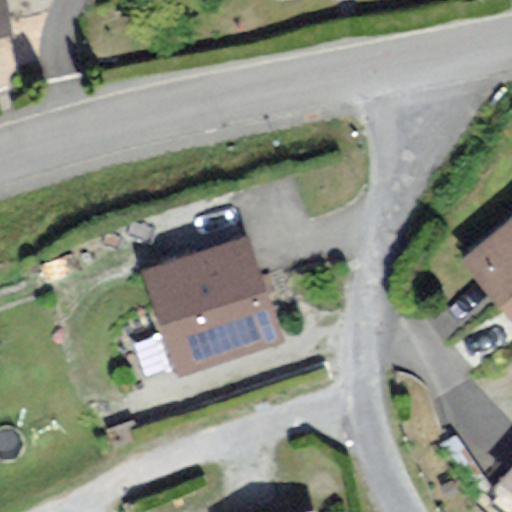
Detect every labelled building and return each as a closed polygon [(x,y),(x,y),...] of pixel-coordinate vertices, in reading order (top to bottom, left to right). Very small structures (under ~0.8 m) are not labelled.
[(12,0),(0,0),(0,38),(20,35),(12,0)] [(511,212),(463,253),(511,312),(511,212)] [(180,373),(222,359),(218,347),(236,340),(241,352),(285,338),(249,230),(144,265),(180,373)] [(222,359),(241,352),(236,340),(218,347),(222,359)] [(511,466),(500,481),(511,491),(511,466)]
